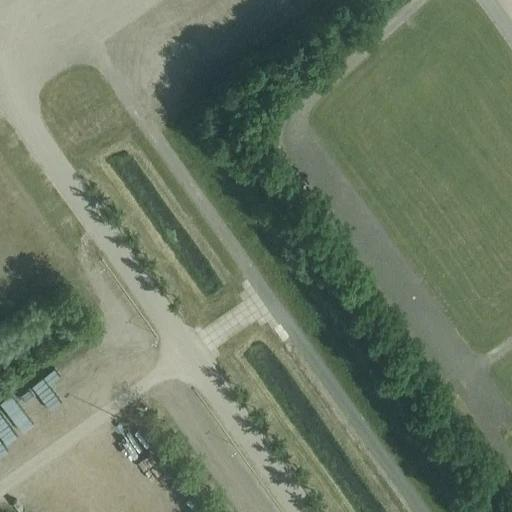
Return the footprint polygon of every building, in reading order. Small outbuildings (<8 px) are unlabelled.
[(176,112),(185,124),(215,100),(206,89),(176,112)] [(65,187),(29,214),(68,266),(73,262),(84,276),(115,253),(65,187)] [(0,335),(61,294),(0,204),(0,335)] [(270,232),(261,238),(271,253),(279,247),(270,232)] [(278,264),(292,285),(304,277),(290,256),(278,264)] [(421,444),(432,438),(419,415),(408,422),(421,444)] [(183,459),(167,469),(155,449),(171,440),(164,428),(139,443),(165,486),(151,494),(158,505),(181,492),(173,479),(189,469),(183,459)] [(125,439),(104,452),(126,488),(146,476),(125,439)] [(433,443),(421,450),(435,473),(446,466),(433,443)] [(453,495),(465,488),(450,466),(439,473),(453,495)] [(195,468),(180,476),(185,486),(200,478),(195,468)] [(212,486),(194,498),(201,508),(219,497),(212,486)]
